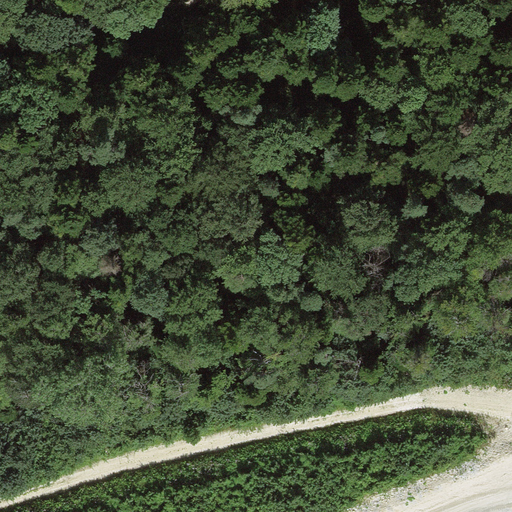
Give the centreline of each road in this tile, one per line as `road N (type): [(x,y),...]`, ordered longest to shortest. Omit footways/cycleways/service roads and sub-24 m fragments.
road 1 (track): [(0,500),(242,433),(511,383)]
road 2 (track): [(172,0),(0,37)]
